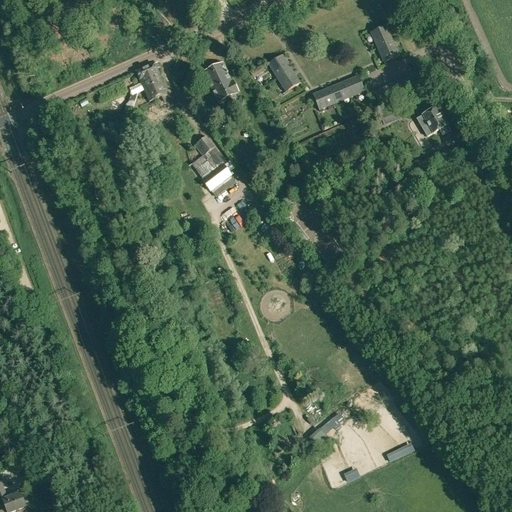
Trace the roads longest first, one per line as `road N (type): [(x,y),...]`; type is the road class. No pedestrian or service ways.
road 1 (tertiary): [(0,122),(280,0)]
road 2 (unclassified): [(102,511),(60,378),(0,236)]
road 3 (residential): [(499,146),(412,0)]
